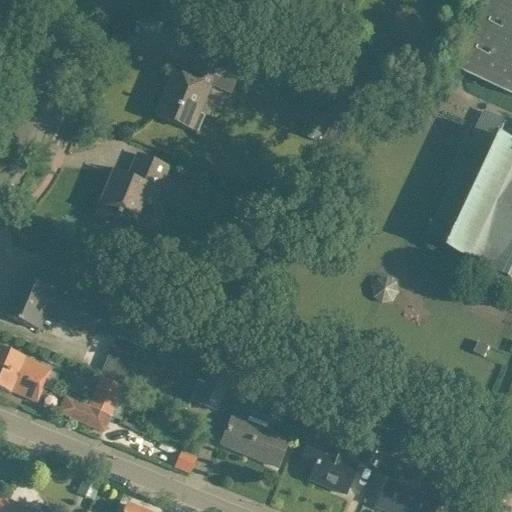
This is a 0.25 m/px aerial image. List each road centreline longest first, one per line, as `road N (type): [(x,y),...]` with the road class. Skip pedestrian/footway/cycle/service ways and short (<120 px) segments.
road 1 (residential): [(227,511),(0,419)]
road 2 (secondary): [(0,170),(71,0)]
